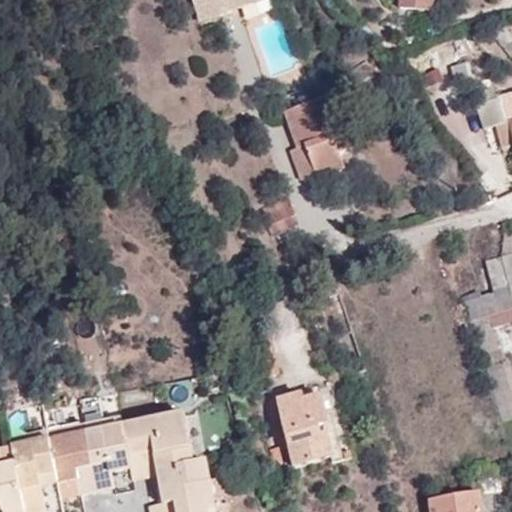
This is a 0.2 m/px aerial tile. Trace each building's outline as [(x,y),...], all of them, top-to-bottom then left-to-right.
[(262,0),(192,0),(201,22),(262,0)] [(399,0),(399,8),(434,10),(434,0),(399,0)] [(378,42),(384,39),(368,22),(362,25),(378,42)] [(392,57),(398,55),(384,39),(378,42),(392,57)] [(285,111),(309,103),(304,89),(280,98),(285,111)] [(511,94),(479,105),(485,129),(496,126),(503,149),(511,146),(511,94)] [(331,95),(309,103),(285,111),(296,147),(289,150),(300,180),(316,174),(318,178),(346,168),(340,151),(334,134),(343,130),(331,95)] [(349,148),(343,130),(334,134),(340,151),(349,148)] [(297,223),(286,197),(259,208),(269,235),(297,223)] [(511,226),(505,226),(503,257),(508,255),(505,244),(511,242),(511,226)] [(511,254),(508,255),(503,257),(486,261),(494,291),(461,303),(482,368),(484,369),(502,421),(511,417),(511,388),(493,327),(489,315),(511,309),(511,254)] [(511,309),(489,315),(493,327),(511,321),(511,309)] [(280,371),(271,335),(251,340),(259,376),(280,371)] [(294,466),(336,457),(331,435),(332,434),(323,395),(308,398),(303,393),(278,399),(294,466)] [(185,413),(179,414),(186,449),(192,448),(185,413)] [(179,414),(124,424),(133,470),(135,482),(159,477),(164,502),(150,507),(150,511),(210,511),(205,483),(212,482),(208,462),(195,464),(192,448),(186,449),(179,414)] [(123,415),(85,422),(86,430),(124,424),(123,415)] [(85,422),(48,429),(49,437),(86,430),(85,422)] [(124,424),(86,430),(97,492),(115,488),(112,473),(133,470),(124,424)] [(48,429),(11,436),(13,444),(49,437),(48,429)] [(86,430),(49,437),(56,473),(58,483),(77,480),(80,495),(97,492),(86,430)] [(16,461),(24,511),(47,511),(43,486),(41,476),(56,473),(49,437),(13,444),(14,453),(16,461)] [(0,463),(16,461),(14,453),(0,455),(0,463)] [(0,497),(1,502),(2,511),(24,511),(16,461),(0,463),(0,497)] [(477,480),(498,475),(496,467),(476,472),(477,480)] [(58,483),(56,473),(41,476),(43,486),(58,483)] [(481,494),(477,480),(471,480),(473,495),(481,494)] [(205,483),(210,511),(212,511),(218,511),(212,482),(205,483)] [(483,511),(481,494),(473,495),(431,503),(432,511),(483,511)]
